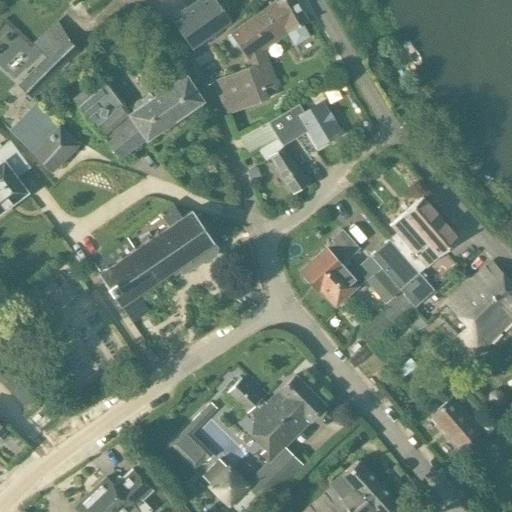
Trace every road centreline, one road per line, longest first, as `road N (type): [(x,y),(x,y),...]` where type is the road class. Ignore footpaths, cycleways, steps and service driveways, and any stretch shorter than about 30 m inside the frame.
road 1 (residential): [(0,509),(41,467),(280,302)]
road 2 (residential): [(456,511),(280,302)]
road 3 (residential): [(260,241),(209,96),(149,0)]
road 4 (residential): [(511,267),(390,128)]
road 5 (residential): [(260,241),(318,199),(341,167),(390,128)]
road 6 (residential): [(390,128),(313,0)]
